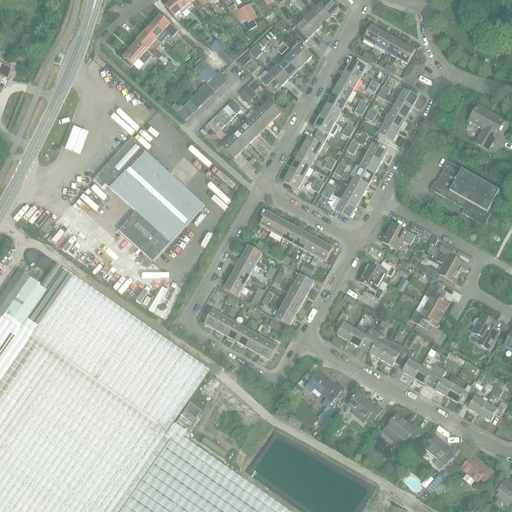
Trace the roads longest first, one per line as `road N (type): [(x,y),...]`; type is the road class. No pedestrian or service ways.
road 1 (unclassified): [(302,340),(274,379),(187,327),(259,192)]
road 2 (residential): [(302,340),(511,454)]
road 3 (secondary): [(0,214),(68,77),(95,0)]
road 4 (residential): [(259,192),(365,0)]
road 5 (residential): [(382,199),(452,72)]
road 6 (unknown): [(119,301),(0,228)]
